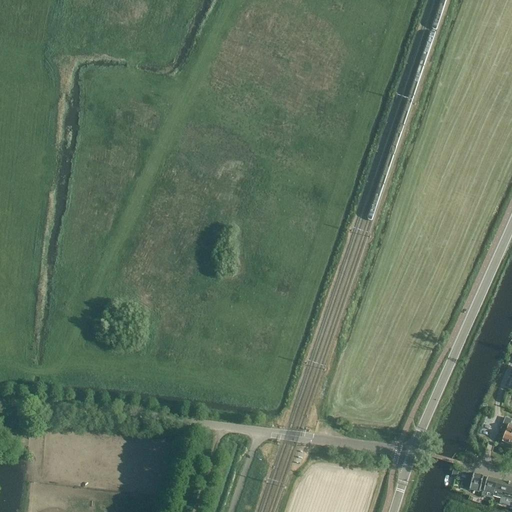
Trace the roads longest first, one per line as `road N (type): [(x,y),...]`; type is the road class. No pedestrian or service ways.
road 1 (tertiary): [(411,452),(511,223)]
road 2 (unclassified): [(222,426),(0,402)]
road 3 (unclassified): [(411,452),(258,430)]
